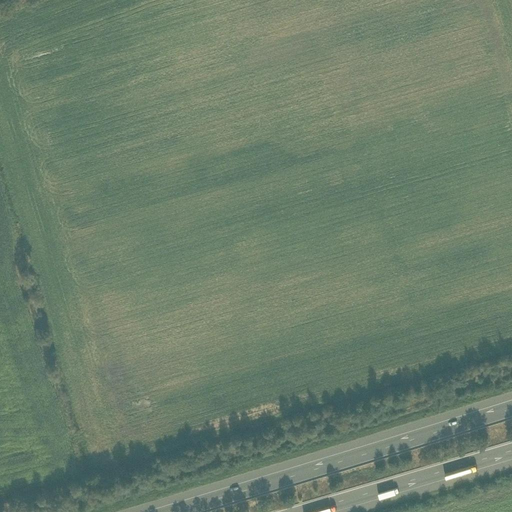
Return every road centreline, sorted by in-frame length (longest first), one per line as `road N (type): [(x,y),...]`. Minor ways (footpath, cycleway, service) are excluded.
road 1 (motorway): [(511,407),(167,511)]
road 2 (motorway): [(301,511),(511,450)]
